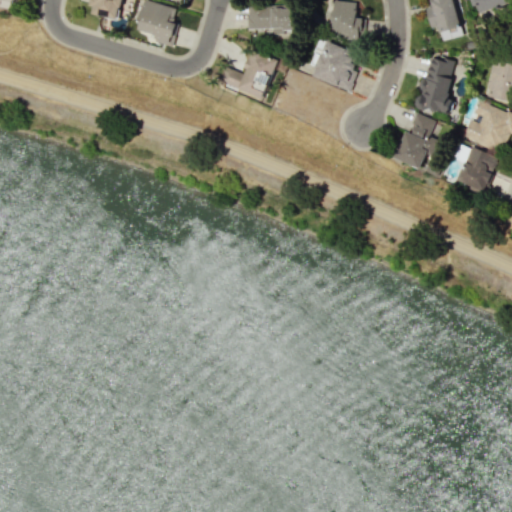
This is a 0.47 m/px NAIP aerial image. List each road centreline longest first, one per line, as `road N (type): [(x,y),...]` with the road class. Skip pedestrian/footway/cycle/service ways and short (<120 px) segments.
road 1 (residential): [(50,0),(50,19),(64,35),(177,68),(198,57),(216,0)]
road 2 (residential): [(362,125),(392,59),(393,0)]
